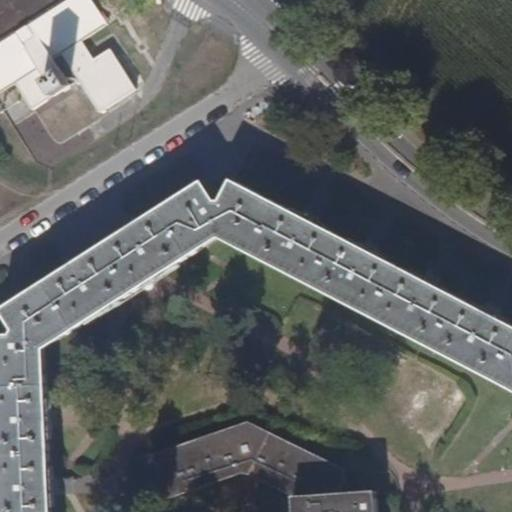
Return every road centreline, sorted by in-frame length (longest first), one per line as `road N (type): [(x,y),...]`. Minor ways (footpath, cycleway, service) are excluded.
road 1 (residential): [(0,241),(286,60)]
road 2 (residential): [(286,60),(399,178),(511,256)]
road 3 (residential): [(511,232),(411,154),(307,47)]
